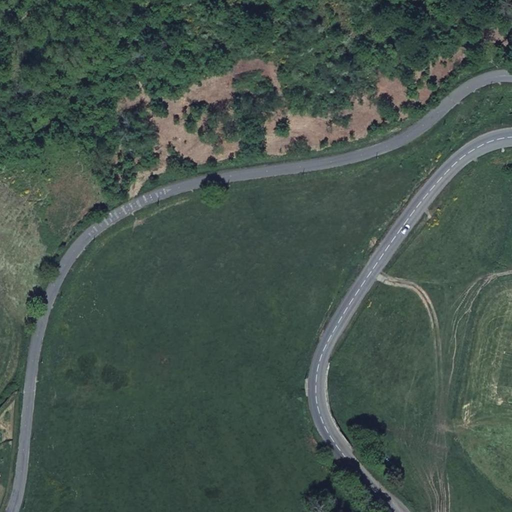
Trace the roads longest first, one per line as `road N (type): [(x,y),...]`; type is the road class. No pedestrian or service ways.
road 1 (secondary): [(13,511),(34,339),(57,274),(83,234),(124,207),(187,183),(397,140),(465,81),(511,73)]
road 2 (secondary): [(389,511),(322,426),(316,369),(370,268),(448,165),(474,146),(511,136)]
